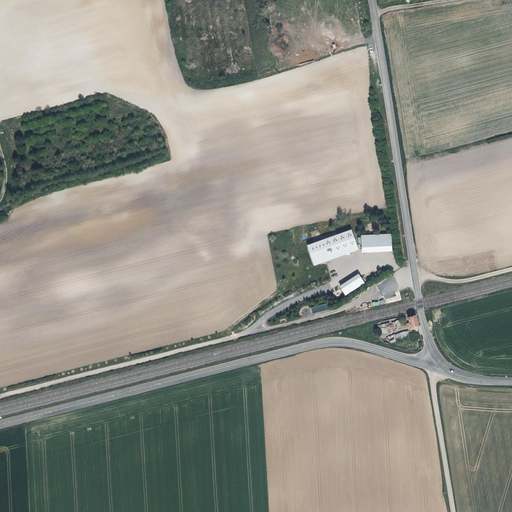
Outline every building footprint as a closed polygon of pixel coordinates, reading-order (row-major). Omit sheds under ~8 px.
[(351,229),(307,245),(314,266),(358,250),(351,229)] [(391,234),(361,235),(362,253),(392,251),(391,234)] [(359,274),(340,286),(346,296),(365,283),(359,274)] [(310,307),(312,313),(328,309),(327,303),(310,307)] [(417,325),(414,316),(407,318),(410,327),(417,325)] [(395,334),(397,339),(409,336),(407,331),(395,334)]
